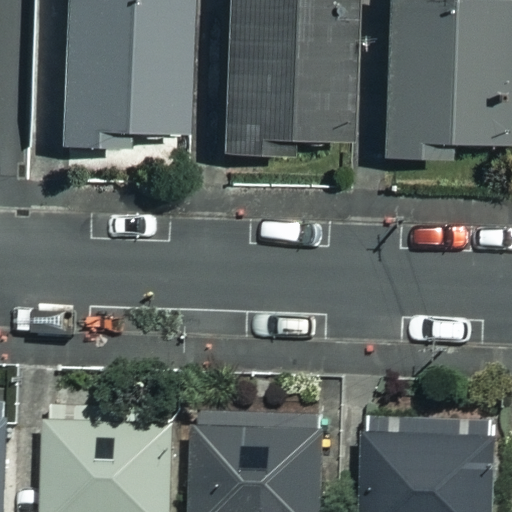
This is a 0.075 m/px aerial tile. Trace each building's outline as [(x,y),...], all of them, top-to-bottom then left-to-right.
[(60,0),(54,144),(117,147),(117,134),(176,137),(182,0),(60,0)] [(344,0),(219,0),(212,152),(282,156),(282,141),(338,144),(344,0)] [(505,0),(390,0),(390,8),(376,9),(378,158),(450,157),(450,145),(507,144),(505,0)] [(100,401),(46,400),(43,511),(170,511),(172,420),(100,419),(100,401)] [(319,511),(319,411),(192,412),(192,511),(319,511)] [(494,511),(495,413),(364,411),(362,511),(494,511)]
